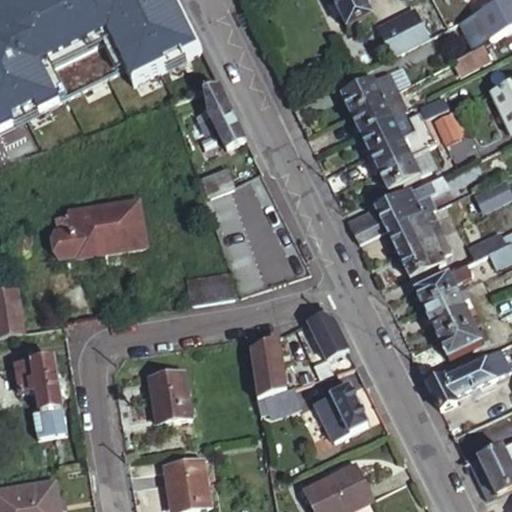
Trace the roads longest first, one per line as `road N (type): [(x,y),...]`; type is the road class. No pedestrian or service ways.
road 1 (residential): [(345,288),(100,350),(92,376),(116,511)]
road 2 (tertiary): [(345,288),(203,7)]
road 3 (tertiary): [(458,511),(345,288)]
